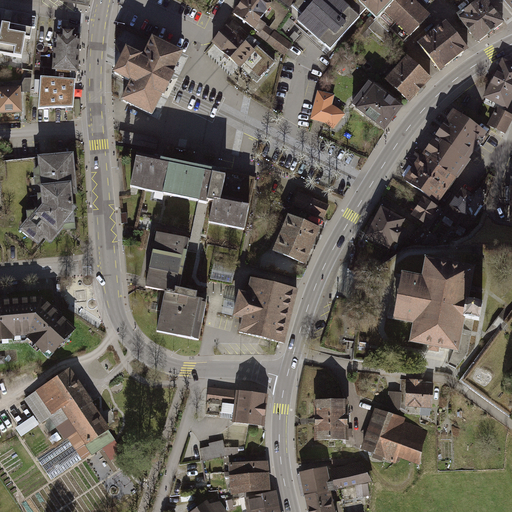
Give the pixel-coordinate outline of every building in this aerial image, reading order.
[(241,0),(232,13),(258,32),(256,34),(285,55),(293,45),(275,31),(274,31),(266,25),(267,23),(261,19),(273,3),(269,0),(241,0)] [(344,1),(342,0),(280,0),(291,8),(293,6),(303,14),(297,20),(331,51),(362,17),(361,16),(344,1)] [(430,14),(415,0),(345,0),(344,1),(361,16),(366,8),(378,18),(370,28),(390,46),(398,36),(390,29),(396,23),(411,35),(430,14)] [(484,0),(481,0),(459,17),(477,41),(502,22),(484,0)] [(511,0),(503,0),(511,10),(511,0)] [(261,44),(233,20),(212,42),(257,83),(277,62),(259,46),(261,44)] [(448,21),(419,43),(440,70),(469,48),(448,21)] [(31,29),(7,26),(4,51),(28,54),(31,29)] [(62,36),(57,36),(54,69),(57,69),(72,70),(79,70),(80,59),(81,38),(75,37),(76,31),(63,30),(62,36)] [(141,57),(127,49),(114,73),(131,82),(121,102),(151,117),(184,55),(151,38),(141,57)] [(432,78),(409,57),(388,79),(410,101),(432,78)] [(502,63),(486,97),(507,107),(511,96),(511,65),(505,62),(502,63)] [(57,79),(42,78),(40,109),(75,108),(77,80),(72,80),(72,70),(57,69),(57,79)] [(404,108),(368,82),(351,105),(386,132),(404,108)] [(21,86),(0,87),(0,109),(23,109),(21,86)] [(335,95),(318,92),(310,119),(333,130),(345,113),(332,104),(335,95)] [(449,106),(398,177),(437,201),(485,130),(449,106)] [(511,122),(511,113),(497,107),(488,125),(507,134),(511,122)] [(141,148),(133,181),(210,198),(206,217),(244,225),(250,200),(224,194),(229,167),(141,148)] [(72,149),(39,152),(42,180),(74,177),(72,149)] [(74,177),(42,180),(45,199),(22,224),(47,245),(80,214),(74,177)] [(392,182),(380,204),(406,218),(429,224),(440,208),(392,182)] [(330,204),(298,192),(293,205),(324,218),(330,204)] [(380,204),(363,235),(388,248),(392,241),(401,246),(410,231),(401,226),(406,218),(380,204)] [(322,224),(290,212),(275,249),(306,262),(322,224)] [(186,236),(158,231),(148,283),(168,287),(161,325),(202,333),(211,287),(177,280),(186,236)] [(188,254),(184,273),(192,274),(196,255),(188,254)] [(414,323),(410,342),(429,345),(428,350),(434,351),(440,352),(440,348),(460,352),(467,316),(481,319),(485,301),(470,299),(477,266),(465,263),(427,256),(423,275),(404,271),(394,319),(414,323)] [(295,289),(254,279),(242,331),(283,341),(295,289)] [(44,295),(0,298),(0,338),(24,336),(50,358),(78,328),(44,295)] [(72,367),(37,391),(53,414),(63,408),(87,444),(86,444),(93,455),(116,440),(109,430),(113,428),(72,367)] [(425,380),(408,379),(406,406),(421,407),(420,415),(431,416),(433,383),(425,383),(425,380)] [(209,399),(237,403),(235,418),(262,422),(267,392),(211,384),(209,399)] [(389,406),(401,407),(403,391),(390,390),(389,406)] [(346,399),(316,400),(317,438),(347,437),(346,399)] [(406,419),(375,408),(360,449),(395,461),(397,456),(417,463),(429,430),(405,422),(406,419)] [(33,416),(18,426),(23,433),(37,424),(33,416)] [(204,457),(240,456),(240,442),(203,443),(204,457)] [(270,471),(269,460),(254,461),(229,463),(230,474),(270,471)] [(306,511),(336,511),(332,494),(372,486),(370,477),(361,462),(331,468),(334,481),(331,482),(327,467),(299,473),(306,511)] [(270,471),(230,474),(231,493),(271,490),(270,476),(270,471)] [(245,505),(247,511),(253,511),(280,506),(276,490),(244,498),(245,505)] [(233,499),(226,501),(228,511),(235,509),(233,499)] [(189,511),(227,511),(220,501),(210,504),(207,500),(189,511)]
